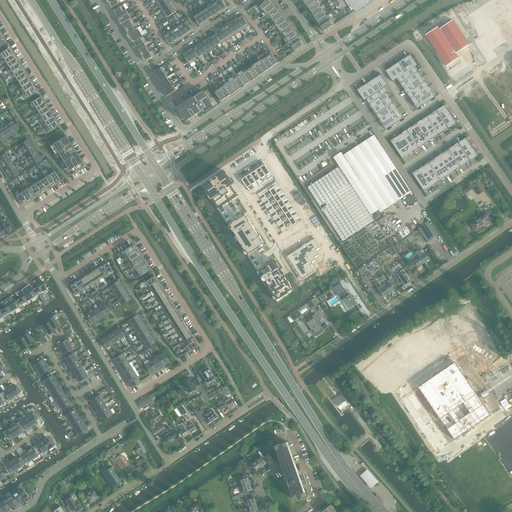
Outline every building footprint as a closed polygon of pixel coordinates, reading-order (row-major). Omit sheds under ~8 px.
[(119,0),(114,0),(109,4),(112,8),(121,2),(119,0)] [(160,9),(170,2),(168,0),(164,0),(157,4),(160,9)] [(222,10),(215,0),(216,1),(211,4),(211,3),(217,13),(222,10)] [(226,7),(221,0),(215,0),(222,10),(226,7)] [(263,12),(272,3),(269,0),(266,0),(259,8),(263,12)] [(311,13),(320,7),(317,2),(319,0),(308,8),(309,9),(311,13)] [(346,0),(354,11),(356,13),(363,8),(364,7),(366,6),(374,0),(346,0)] [(511,0),(495,0),(494,1),(498,6),(502,3),(511,17),(511,0)] [(163,14),(173,7),(170,2),(160,9),(163,14)] [(217,13),(211,3),(206,6),(212,16),(217,13)] [(267,15),(276,7),(272,3),(263,12),(264,11),(267,15)] [(123,5),(113,11),(116,16),(126,10),(123,5)] [(212,16),(206,6),(206,7),(205,8),(202,10),(208,19),(212,16)] [(484,6),(470,15),(493,50),(507,41),(484,6)] [(166,18),(176,12),(173,7),(163,14),(166,18)] [(270,20),(280,12),(279,10),(279,9),(278,8),(276,7),(267,15),(267,16),(271,19),(270,20)] [(315,17),(324,11),(320,7),(311,13),(313,14),(312,15),(314,17),(315,17)] [(129,14),(126,10),(116,16),(119,20),(129,14)] [(208,19),(202,10),(198,13),(203,22),(208,19)] [(318,22),(329,15),(329,14),(327,16),(324,11),(315,17),(316,19),(317,21),(318,22)] [(273,25),(284,17),(281,13),(280,12),(270,20),(273,25)] [(203,22),(198,13),(193,16),(193,17),(194,18),(199,25),(203,22)] [(119,20),(118,21),(121,26),(122,25),(132,19),(129,14),(119,20)] [(329,15),(318,22),(321,27),(332,19),(329,15)] [(249,26),(242,16),(238,18),(237,19),(240,23),(244,29),(249,26)] [(277,29),(287,21),(286,20),(284,17),(273,25),(277,29)] [(134,23),(132,19),(122,25),(125,30),(134,23)] [(244,29),(240,23),(237,19),(233,22),(236,26),(240,32),(244,29)] [(332,19),(321,27),(324,32),(326,30),(328,31),(329,30),(329,28),(335,24),(332,19)] [(188,32),(181,22),(179,20),(175,23),(177,25),(176,25),(183,35),(188,32)] [(191,28),(187,21),(186,20),(182,23),(181,22),(188,32),(192,29),(191,28)] [(426,35),(425,35),(446,67),(447,66),(459,58),(456,54),(457,53),(469,45),(453,20),(452,21),(440,29),(438,27),(426,35)] [(281,33),(291,26),(290,24),(289,21),(288,22),(287,21),(277,29),(278,29),(281,33)] [(240,32),(236,26),(233,22),(228,25),(230,27),(235,35),(240,32)] [(134,23),(125,30),(128,34),(137,28),(134,23)] [(183,35),(176,25),(172,28),(179,38),(183,35)] [(235,35),(230,27),(228,25),(224,28),(226,30),(231,38),(235,35)] [(284,38),(294,31),(293,29),(291,26),(281,33),(284,38)] [(130,39),(140,33),(137,28),(128,34),(127,35),(130,39)] [(179,38),(172,28),(167,31),(174,41),(179,38)] [(231,38),(226,30),(224,28),(221,30),(219,31),(222,35),(226,41),(231,38)] [(174,41),(167,31),(163,35),(169,44),(174,41)] [(226,41),(222,35),(219,31),(215,34),(218,38),(221,44),(226,41)] [(288,42),(298,36),(297,34),(294,31),(284,38),(285,38),(286,37),(288,42),(287,42),(288,42)] [(133,44),(143,37),(141,34),(140,33),(130,39),(133,44)] [(221,44),(218,38),(215,34),(215,35),(211,37),(213,40),(216,45),(220,42),(221,44)] [(291,47),(301,40),(300,39),(298,36),(288,42),(291,47)] [(143,37),(133,44),(134,43),(136,48),(146,42),(143,37)] [(216,45),(213,40),(211,37),(206,40),(209,45),(213,50),(212,48),(216,45)] [(209,45),(206,40),(202,43),(205,48),(208,53),(210,52),(213,50),(209,45)] [(303,47),(304,45),(301,40),(291,47),(294,52),(299,49),(301,49),(302,48),(303,47)] [(139,52),(147,48),(144,43),(146,42),(136,48),(139,52)] [(208,53),(205,48),(202,43),(197,46),(199,49),(204,56),(203,54),(207,51),(208,53)] [(199,49),(197,46),(193,49),(192,48),(199,59),(200,59),(204,56),(199,49)] [(142,57),(152,51),(150,52),(147,48),(139,52),(142,57)] [(199,59),(192,48),(188,51),(191,56),(194,61),(195,61),(193,59),(197,56),(199,59)] [(9,49),(0,54),(3,59),(12,54),(9,49)] [(145,62),(155,56),(152,51),(142,57),(145,62)] [(191,56),(188,51),(183,54),(186,59),(190,64),(194,61),(191,56)] [(278,63),(275,58),(271,52),(266,55),(273,66),(278,63)] [(12,54),(3,59),(6,64),(15,58),(12,54)] [(404,58),(411,69),(415,66),(415,67),(418,65),(410,54),(404,58)] [(273,66),(266,55),(261,59),(268,69),(273,66)] [(18,63),(15,58),(6,64),(9,69),(18,63)] [(404,58),(398,63),(405,73),(411,69),(404,58)] [(268,69),(261,59),(256,62),(264,73),(268,69)] [(264,73),(256,62),(252,65),(259,76),(261,75),(264,74),(263,73),(264,73)] [(21,68),(18,63),(9,69),(12,73),(21,68)] [(405,73),(398,63),(392,67),(399,77),(405,73)] [(259,76),(252,65),(247,68),(254,79),(259,76)] [(405,73),(408,78),(418,71),(415,67),(415,66),(411,69),(405,73)] [(155,78),(165,72),(162,67),(152,73),(155,78)] [(392,67),(385,71),(393,82),(397,79),(397,78),(399,77),(392,67)] [(21,68),(12,73),(15,78),(24,73),(21,68)] [(254,79),(247,68),(248,70),(243,73),(250,82),(251,81),(254,79)] [(408,78),(412,83),(422,76),(418,71),(408,78)] [(158,83),(168,76),(165,72),(155,78),(158,83)] [(474,87),(485,103),(485,102),(488,107),(488,108),(488,107),(499,100),(510,93),(510,92),(509,92),(507,88),(507,87),(496,72),(497,73),(492,76),(490,78),(486,80),(485,80),(485,81),(481,84),(479,85),(475,88),(474,87)] [(27,78),(24,73),(15,78),(18,83),(27,78)] [(250,82),(243,73),(239,76),(245,85),(250,82)] [(399,77),(397,78),(397,79),(400,83),(408,78),(405,73),(399,77)] [(381,74),(374,78),(381,89),(383,88),(388,85),(381,74)] [(161,87),(172,81),(172,80),(170,82),(167,78),(168,77),(168,76),(158,83),(161,87)] [(245,85),(239,76),(234,80),(240,89),(242,88),(243,88),(245,87),(245,85)] [(412,83),(415,88),(425,81),(422,76),(412,83)] [(27,78),(18,83),(21,88),(30,83),(30,82),(27,78)] [(368,82),(375,93),(381,89),(374,78),(368,82)] [(408,78),(400,83),(404,88),(412,83),(408,78)] [(240,89),(234,80),(230,83),(228,81),(235,92),(240,89)] [(164,92),(174,85),(172,81),(161,87),(163,90),(164,91),(164,92)] [(235,92),(228,81),(223,84),(231,95),(235,92)] [(415,88),(418,93),(428,86),(425,81),(415,88)] [(21,88),(19,89),(22,94),(33,88),(33,87),(30,82),(30,83),(21,88)] [(368,82),(362,86),(369,97),(375,93),(368,82)] [(412,83),(404,88),(407,93),(415,88),(412,83)] [(231,95),(223,84),(219,87),(226,98),(231,95)] [(174,85),(164,92),(167,97),(176,90),(174,86),(175,85),(174,85)] [(369,97),(362,86),(357,90),(364,101),(366,100),(366,99),(369,97)] [(418,93),(422,98),(432,91),(428,86),(418,93)] [(33,88),(22,94),(26,99),(36,92),(33,87),(33,88)] [(226,98),(219,87),(214,91),(221,102),(226,98)] [(381,89),(375,93),(379,98),(386,93),(383,88),(381,89)] [(415,88),(407,93),(410,98),(418,93),(415,88)] [(180,111),(176,113),(182,121),(185,119),(187,121),(188,120),(190,119),(191,118),(195,115),(197,114),(204,109),(206,112),(214,107),(212,104),(203,91),(194,98),(178,108),(180,111)] [(422,98),(425,103),(435,97),(432,91),(422,98)] [(366,99),(366,100),(369,104),(379,98),(375,93),(369,97),(366,99)] [(386,93),(379,98),(382,103),(390,98),(386,93)] [(418,93),(410,98),(414,103),(422,98),(418,93)] [(511,95),(510,93),(499,100),(502,105),(511,98),(511,95)] [(40,97),(32,102),(35,107),(43,102),(40,97)] [(379,98),(369,104),(373,109),(382,103),(379,98)] [(390,98),(382,103),(385,108),(393,103),(390,98)] [(422,98),(414,103),(417,109),(425,103),(422,98)] [(511,98),(502,105),(506,110),(511,105),(511,98)] [(499,100),(488,107),(491,112),(492,113),(492,112),(502,105),(499,100)] [(46,107),(43,102),(35,107),(38,112),(46,107)] [(382,103),(373,109),(376,114),(385,108),(382,103)] [(393,103),(385,108),(389,113),(396,108),(393,103)] [(443,119),(451,113),(450,112),(447,108),(445,105),(441,107),(437,110),(443,119)] [(502,105),(492,112),(495,117),(506,110),(502,105)] [(46,107),(38,112),(41,117),(39,118),(49,112),(46,107)] [(385,108),(376,114),(379,119),(389,113),(385,108)] [(396,108),(389,113),(392,118),(400,113),(396,108)] [(443,119),(437,110),(432,113),(439,123),(444,120),(443,119)] [(506,110),(495,117),(498,121),(498,122),(499,122),(509,115),(506,110)] [(42,123),(53,116),(49,112),(39,118),(42,123)] [(389,113),(379,119),(383,124),(392,118),(389,113)] [(400,113),(392,118),(395,123),(403,118),(400,113)] [(439,123),(432,113),(427,117),(434,127),(439,123)] [(457,123),(455,120),(452,116),(451,113),(443,119),(444,120),(449,129),(454,125),(457,123)] [(511,118),(509,115),(499,122),(501,126),(501,127),(502,127),(511,119),(511,118)] [(53,116),(42,123),(45,128),(56,121),(53,116)] [(434,127),(427,117),(422,120),(429,130),(434,127)] [(392,118),(383,124),(386,129),(395,123),(392,118)] [(11,120),(7,123),(12,132),(17,129),(11,120)] [(429,130),(422,120),(417,123),(424,133),(429,130)] [(449,129),(444,120),(439,123),(444,132),(449,129)] [(56,121),(45,128),(48,133),(59,126),(56,121)] [(7,123),(2,125),(8,135),(12,132),(7,123)] [(424,133),(417,123),(412,127),(419,137),(424,133)] [(444,132),(439,123),(434,127),(439,135),(444,132)] [(419,137),(412,127),(407,130),(414,140),(419,137)] [(439,135),(434,127),(429,130),(434,138),(439,135)] [(414,140),(407,130),(402,133),(409,143),(414,140)] [(434,138),(429,130),(424,133),(429,142),(434,138)] [(409,143),(402,133),(397,137),(404,147),(409,143)] [(429,142),(424,133),(419,137),(424,145),(429,142)] [(334,169),(307,187),(308,188),(343,241),(374,221),(370,215),(375,213),(379,210),(380,213),(412,192),(409,187),(375,136),(374,136),(347,154),(344,156),(342,157),(341,157),(341,156),(340,156),(339,156),(338,156),(338,157),(337,157),(337,158),(337,159),(338,160),(336,161),(339,166),(334,169)] [(65,137),(52,145),(53,145),(57,153),(69,170),(71,169),(79,164),(81,163),(81,162),(65,137)] [(404,147),(397,137),(391,141),(397,151),(404,147)] [(424,145),(419,137),(414,140),(419,148),(424,145)] [(472,146),(472,145),(469,140),(467,138),(467,137),(463,139),(459,143),(464,151),(472,146)] [(21,149),(18,151),(20,152),(22,151),(31,145),(27,140),(24,142),(19,146),(21,149)] [(419,148),(414,140),(409,143),(414,152),(419,148)] [(414,152),(409,143),(404,147),(409,155),(414,152)] [(464,151),(459,143),(454,146),(460,156),(465,153),(464,151)] [(22,151),(20,152),(21,154),(23,152),(25,156),(34,150),(31,145),(22,151)] [(460,156),(454,146),(449,149),(455,159),(460,156)] [(479,155),(477,152),(474,148),(472,146),(464,151),(465,153),(471,161),(476,158),(479,156),(479,155)] [(409,155),(404,147),(397,151),(403,159),(409,155)] [(455,159),(449,149),(444,153),(450,163),(455,159)] [(27,159),(25,161),(26,162),(28,161),(37,155),(34,151),(34,150),(25,156),(27,159)] [(450,163),(444,153),(439,156),(445,166),(450,163)] [(471,161),(465,153),(460,156),(466,164),(471,161)] [(0,157),(0,163),(0,164),(9,159),(12,157),(11,156),(8,157),(6,154),(0,157)] [(28,161),(26,162),(27,164),(29,163),(32,166),(40,161),(37,155),(28,161)] [(445,166),(439,156),(434,159),(440,169),(445,166)] [(466,164),(460,156),(455,159),(461,168),(466,164)] [(9,159),(0,164),(4,169),(12,164),(10,160),(13,159),(12,157),(9,159)] [(440,169),(434,159),(429,163),(435,173),(440,169)] [(461,168),(455,159),(450,163),(456,171),(461,168)] [(435,173),(429,163),(424,166),(430,176),(435,173)] [(456,171),(450,163),(445,166),(451,174),(456,171)] [(12,164),(4,169),(7,174),(16,169),(18,167),(17,166),(15,167),(12,164)] [(265,165),(260,168),(268,180),(273,177),(265,165)] [(430,176),(424,166),(419,169),(425,179),(430,176)] [(451,174),(445,166),(440,169),(446,178),(451,174)] [(16,169),(7,174),(10,180),(19,174),(17,171),(19,169),(18,167),(16,169)] [(260,168),(256,171),(264,183),(268,180),(260,168)] [(48,172),(55,183),(61,181),(53,169),(48,172)] [(425,179),(419,169),(412,173),(419,183),(425,179)] [(446,178),(440,169),(435,173),(441,181),(446,178)] [(208,183),(203,187),(206,191),(208,195),(211,198),(215,205),(217,208),(218,209),(221,207),(225,204),(227,202),(230,200),(229,198),(235,194),(234,194),(234,193),(232,190),(229,186),(231,185),(233,184),(235,182),(232,178),(230,179),(228,176),(226,174),(225,171),(224,172),(223,172),(220,175),(219,175),(210,182),(208,183)] [(256,171),(251,174),(259,186),(264,183),(256,171)] [(55,183),(48,172),(43,175),(45,178),(50,186),(55,183)] [(441,181),(435,173),(430,176),(436,184),(441,181)] [(251,174),(247,176),(255,189),(259,186),(251,174)] [(247,176),(242,180),(250,192),(255,189),(247,176)] [(436,184),(430,176),(425,179),(431,188),(436,184)] [(39,179),(45,189),(50,186),(45,178),(40,181),(39,179)] [(34,182),(40,192),(45,189),(39,179),(34,182)] [(431,188),(425,179),(419,183),(425,192),(431,188)] [(478,195),(486,189),(487,189),(482,180),(472,187),(478,195)] [(29,185),(36,195),(40,192),(34,182),(29,185)] [(265,197),(261,199),(263,203),(268,200),(267,200),(277,193),(275,190),(280,187),(278,184),(276,186),(274,187),(272,188),(270,189),(268,191),(266,192),(264,193),(263,194),(264,194),(265,197)] [(31,198),(36,195),(29,185),(24,188),(31,198)] [(26,201),(31,198),(24,188),(19,191),(26,201)] [(269,202),(265,205),(267,208),(271,206),(281,199),(279,196),(284,193),(282,190),(277,193),(267,200),(268,200),(269,202)] [(26,201),(19,191),(20,193),(16,196),(21,205),(26,201)] [(273,208),(269,211),(271,214),(275,212),(275,211),(285,205),(283,202),(287,199),(285,196),(281,199),(271,206),(273,208)] [(277,214),(273,217),(275,220),(279,218),(279,217),(289,211),(287,208),(291,205),(289,202),(285,205),(275,211),(275,212),(277,214)] [(281,220),(277,223),(279,226),(283,223),(293,217),(293,216),(291,214),(295,211),(293,208),(289,211),(279,217),(279,218),(281,220)] [(486,214),(470,225),(475,231),(476,230),(477,231),(478,231),(478,230),(479,230),(480,229),(480,228),(481,228),(481,227),(491,220),(488,216),(493,212),(490,208),(485,212),(486,214)] [(284,226),(280,229),(283,232),(287,229),(297,223),(295,219),(299,217),(297,214),(293,216),(293,217),(283,223),(284,226)] [(242,245),(243,246),(242,246),(245,251),(247,250),(249,253),(247,254),(248,255),(251,253),(255,251),(260,248),(259,246),(260,246),(264,244),(262,241),(262,240),(259,236),(254,229),(255,229),(254,229),(253,226),(252,226),(249,221),(250,221),(247,217),(246,215),(238,220),(237,221),(237,220),(236,221),(233,223),(229,226),(230,226),(231,225),(232,227),(231,228),(232,230),(233,232),(234,231),(237,236),(239,241),(242,246),(242,245)] [(0,224),(0,226),(5,235),(10,231),(9,230),(11,229),(8,223),(6,224),(4,222),(0,224)] [(418,228),(427,241),(427,242),(437,235),(428,222),(418,228)] [(314,238),(287,256),(302,279),(314,271),(311,265),(313,264),(311,262),(316,259),(314,257),(319,255),(316,250),(320,247),(314,238)] [(133,245),(123,251),(127,256),(137,250),(133,245)] [(137,250),(127,256),(130,261),(129,262),(140,255),(137,250)] [(416,252),(424,263),(429,259),(425,254),(423,256),(421,253),(420,253),(418,251),(416,252)] [(424,263),(416,252),(414,253),(416,256),(414,257),(416,260),(415,261),(418,267),(424,263)] [(140,255),(129,262),(132,267),(143,260),(140,255)] [(143,260),(132,267),(133,266),(136,271),(134,273),(146,265),(143,260)] [(261,269),(259,270),(261,273),(259,274),(262,277),(268,286),(267,286),(270,291),(271,291),(274,296),(275,296),(278,300),(279,298),(280,299),(289,293),(288,292),(292,289),(290,286),(291,286),(288,281),(287,281),(278,267),(279,266),(276,262),(276,263),(274,260),(265,266),(265,265),(264,266),(261,268),(261,269)] [(107,263),(102,266),(107,274),(112,271),(107,263)] [(146,265),(134,273),(138,278),(150,270),(146,265)] [(102,266),(98,269),(103,278),(104,277),(103,276),(107,274),(102,266)] [(367,272),(364,267),(358,270),(361,276),(367,272)] [(98,269),(93,271),(99,280),(103,278),(98,269)] [(408,282),(411,280),(405,273),(403,270),(401,271),(401,272),(403,274),(400,276),(405,284),(406,285),(409,283),(408,282)] [(93,271),(88,274),(94,283),(99,280),(93,271)] [(88,274),(84,277),(90,286),(94,283),(88,274)] [(84,277),(79,280),(85,289),(85,288),(89,285),(90,286),(84,277)] [(145,282),(149,287),(157,282),(154,277),(145,282)] [(385,283),(378,288),(379,291),(382,295),(382,296),(383,298),(387,296),(386,295),(389,293),(395,289),(391,285),(395,282),(394,280),(392,278),(390,280),(388,281),(385,283)] [(39,279),(34,282),(37,288),(35,289),(38,294),(40,293),(42,295),(47,291),(46,289),(44,286),(45,285),(42,281),(42,282),(39,279)] [(79,280),(75,283),(81,292),(85,289),(79,280)] [(118,281),(110,286),(113,291),(121,286),(118,281)] [(157,282),(149,287),(151,291),(160,286),(157,282)] [(75,283),(70,286),(76,295),(81,292),(75,283)] [(353,297),(351,294),(349,295),(340,283),(341,283),(340,283),(333,288),(333,289),(334,288),(343,300),(344,302),(345,302),(350,308),(354,305),(355,306),(356,305),(355,305),(357,303),(355,301),(353,297)] [(29,286),(23,289),(30,300),(35,296),(38,294),(35,289),(32,291),(29,286)] [(121,286),(113,291),(116,296),(124,290),(121,286)] [(162,291),(160,286),(151,291),(154,296),(162,291)] [(23,289),(18,293),(21,298),(19,300),(22,305),(24,303),(30,300),(23,289)] [(124,290),(116,296),(119,300),(127,295),(124,290)] [(162,291),(154,296),(157,300),(165,295),(162,291)] [(127,295),(119,300),(122,305),(130,300),(127,295)] [(165,295),(157,300),(160,305),(168,300),(165,295)] [(12,296),(7,299),(14,310),(14,311),(20,307),(19,306),(22,305),(19,300),(16,301),(12,296)] [(320,302),(317,297),(298,310),(299,312),(302,315),(320,302)] [(7,299),(1,303),(5,308),(2,310),(6,315),(8,313),(9,314),(14,311),(14,310),(7,299)] [(171,304),(168,300),(160,305),(163,310),(171,304)] [(105,304),(100,307),(105,315),(110,312),(105,304)] [(171,304),(163,310),(166,314),(174,309),(171,304)] [(100,307),(95,309),(100,318),(105,315),(100,307)] [(95,309),(91,312),(96,320),(100,318),(95,309)] [(174,309),(166,314),(169,319),(177,314),(174,309)] [(292,314),(290,316),(294,321),(296,319),(302,315),(299,312),(298,310),(292,314)] [(91,312),(86,315),(91,323),(96,320),(91,312)] [(177,314),(169,319),(172,323),(179,318),(180,318),(177,314)] [(314,318),(307,324),(312,330),(311,331),(314,335),(316,337),(324,331),(319,325),(318,324),(321,322),(322,323),(316,314),(312,316),(314,318)] [(137,315),(129,320),(132,325),(140,320),(137,315)] [(53,317),(47,320),(54,331),(59,328),(53,318),(53,317)] [(179,318),(172,323),(174,328),(182,323),(183,323),(180,318),(179,318)] [(54,331),(47,320),(48,322),(43,325),(40,327),(42,331),(45,329),(49,334),(54,331)] [(140,320),(132,325),(135,330),(143,324),(140,320)] [(185,327),(183,323),(182,323),(174,328),(177,332),(185,327)] [(143,324),(135,330),(138,334),(146,329),(143,324)] [(185,327),(177,332),(180,337),(188,332),(185,327)] [(120,328),(115,331),(120,339),(125,336),(120,328)] [(146,329),(138,334),(140,339),(149,334),(146,329)] [(115,331),(110,334),(115,342),(120,339),(115,331)] [(191,336),(188,332),(180,337),(183,342),(191,337),(191,336)] [(22,336),(29,347),(28,345),(33,342),(27,333),(22,336)] [(110,334),(106,337),(111,345),(115,342),(110,334)] [(149,334),(140,339),(143,343),(151,338),(149,334)] [(29,347),(22,336),(23,338),(18,341),(23,350),(29,347)] [(191,337),(183,342),(186,346),(194,341),(191,336),(191,337)] [(106,337),(101,340),(106,348),(111,345),(106,337)] [(61,350),(71,343),(68,338),(57,345),(61,350)] [(151,338),(143,343),(146,348),(154,343),(151,338)] [(194,341),(186,346),(189,351),(197,346),(194,341)] [(68,352),(70,351),(72,350),(69,345),(71,343),(61,350),(64,355),(68,352)] [(72,354),(70,355),(64,358),(67,363),(76,357),(75,358),(72,353),(72,354)] [(163,353),(158,356),(164,364),(168,361),(163,353)] [(122,354),(114,359),(117,364),(125,359),(122,354)] [(158,356),(154,359),(159,367),(164,364),(158,356)] [(76,357),(67,363),(70,367),(79,362),(76,357)] [(36,370),(46,364),(42,359),(35,363),(34,361),(29,364),(30,367),(33,365),(36,370)] [(128,363),(125,359),(117,364),(120,368),(128,363)] [(149,362),(154,370),(159,367),(154,359),(149,362)] [(455,361),(418,386),(455,439),(491,414),(455,361)] [(79,362),(70,367),(73,372),(82,367),(79,362)] [(149,362),(144,365),(150,373),(154,370),(149,362)] [(128,363),(120,368),(123,373),(131,368),(128,363)] [(41,378),(44,377),(42,374),(49,370),(46,364),(36,370),(39,376),(37,377),(39,380),(41,378)] [(82,367),(73,372),(76,377),(85,371),(84,372),(81,367),(82,367)] [(214,378),(207,367),(203,369),(203,368),(200,370),(201,371),(199,372),(207,383),(214,379),(214,378)] [(134,372),(131,368),(123,373),(126,378),(134,372)] [(85,371),(76,377),(79,381),(88,376),(85,371)] [(134,372),(126,378),(129,382),(137,377),(134,372)] [(45,387),(55,380),(52,375),(43,381),(46,386),(45,386),(45,387)] [(137,377),(129,382),(132,387),(140,382),(137,377)] [(183,382),(182,383),(188,393),(195,389),(195,388),(198,386),(202,393),(205,391),(201,385),(200,384),(197,379),(193,381),(193,382),(191,383),(189,379),(186,380),(186,379),(183,381),(183,382)] [(55,380),(45,387),(48,391),(58,385),(55,380)] [(13,385),(8,388),(14,397),(22,392),(18,387),(16,388),(13,385)] [(58,385),(48,391),(51,396),(61,390),(58,385)] [(231,393),(228,389),(227,386),(223,388),(227,394),(228,395),(231,393)] [(2,395),(6,402),(9,400),(9,401),(15,398),(14,397),(8,388),(3,391),(5,395),(3,396),(2,395)] [(61,390),(51,396),(54,401),(64,395),(61,390)] [(173,392),(178,400),(182,397),(177,390),(173,392)] [(446,443),(413,393),(407,397),(441,446),(445,443),(446,443)] [(94,405),(103,399),(100,394),(98,396),(91,400),(94,405)] [(337,397),(333,400),(337,406),(346,400),(341,394),(337,397),(338,397),(337,397)] [(64,395),(54,401),(57,406),(67,400),(64,395)] [(141,408),(149,403),(153,401),(150,395),(138,402),(141,408)] [(223,400),(229,410),(231,408),(232,408),(234,407),(234,406),(235,406),(229,398),(226,401),(224,399),(223,400)] [(96,410),(105,404),(102,400),(103,399),(94,405),(96,410)] [(67,400),(57,406),(60,411),(70,405),(67,400)] [(218,406),(220,407),(222,411),(224,413),(225,413),(227,412),(227,411),(229,410),(223,400),(221,401),(222,403),(218,406)] [(99,414),(109,408),(108,409),(105,404),(96,410),(99,414)] [(182,405),(174,410),(179,418),(183,415),(187,412),(184,407),(183,407),(183,406),(182,405)] [(109,415),(110,414),(112,413),(109,408),(99,414),(102,419),(103,419),(109,415)] [(201,410),(196,414),(203,423),(205,421),(207,424),(217,417),(212,410),(211,411),(209,409),(207,411),(208,413),(205,415),(201,410)] [(67,421),(77,415),(74,410),(63,416),(67,421)] [(151,415),(147,418),(152,425),(156,422),(160,420),(162,418),(158,411),(155,413),(154,411),(153,411),(152,411),(151,411),(151,412),(150,413),(151,415)] [(38,419),(34,413),(31,414),(31,413),(26,417),(32,426),(37,423),(36,421),(38,419)] [(77,415),(67,421),(68,421),(71,425),(80,420),(77,415)] [(179,418),(180,420),(182,423),(182,424),(184,427),(185,427),(189,433),(195,430),(192,424),(188,426),(185,421),(186,421),(183,415),(179,418)] [(32,426),(26,417),(25,417),(26,418),(18,423),(23,429),(25,428),(27,430),(32,426)] [(80,420),(71,425),(74,430),(83,424),(80,420)] [(151,429),(155,435),(167,428),(164,422),(161,424),(161,423),(151,429)] [(23,429),(18,423),(11,428),(16,436),(22,433),(20,431),(23,429)] [(83,424),(74,430),(77,435),(78,434),(78,435),(78,434),(84,431),(86,429),(83,424)] [(182,424),(178,426),(184,437),(189,433),(185,427),(184,427),(182,424)] [(170,427),(162,433),(164,436),(162,436),(166,442),(173,438),(175,437),(171,431),(172,431),(170,427)] [(16,436),(11,428),(3,433),(7,439),(10,438),(11,440),(16,436)] [(47,438),(42,441),(48,450),(56,445),(51,438),(49,439),(47,438)] [(36,448),(40,455),(48,450),(42,441),(37,444),(39,448),(37,449),(36,448)] [(32,447),(27,451),(32,460),(40,455),(36,448),(33,449),(32,447)] [(23,456),(20,458),(24,465),(32,460),(27,451),(21,454),(23,456)] [(114,462),(115,464),(116,463),(121,470),(122,469),(121,468),(122,467),(128,464),(122,456),(114,462)] [(261,456),(256,460),(262,467),(266,463),(267,464),(267,463),(261,456)] [(16,457),(11,461),(17,470),(24,465),(20,458),(18,459),(16,457)] [(257,471),(262,467),(256,460),(252,464),(257,471)] [(7,466),(4,468),(9,475),(17,470),(11,461),(6,464),(7,466)] [(140,469),(137,464),(134,466),(132,463),(130,465),(129,463),(128,464),(122,467),(129,476),(140,469)] [(104,473),(112,486),(120,481),(112,468),(104,473)] [(380,482),(368,469),(361,476),(372,488),(380,482)] [(250,483),(248,478),(248,477),(247,475),(239,478),(240,480),(242,486),(250,483)] [(252,491),(252,489),(250,483),(242,486),(244,494),(239,495),(240,498),(246,496),(246,493),(252,491)] [(21,489),(16,492),(21,500),(26,497),(24,494),(26,493),(24,489),(22,491),(21,489)] [(87,499),(90,503),(98,497),(93,490),(85,496),(83,497),(85,501),(87,499)] [(16,492),(11,495),(17,503),(21,500),(16,492)] [(11,495),(6,498),(12,506),(17,503),(11,495)] [(71,496),(65,501),(68,506),(66,507),(69,511),(70,511),(72,511),(71,510),(75,507),(75,509),(77,511),(82,508),(79,504),(77,505),(71,496)] [(248,504),(245,505),(246,508),(248,507),(257,504),(255,499),(255,498),(254,497),(249,498),(249,500),(246,501),(248,504)] [(6,498),(2,501),(7,509),(12,506),(6,498)]
